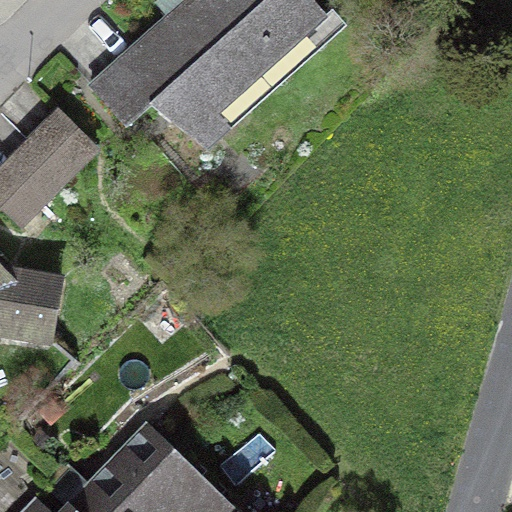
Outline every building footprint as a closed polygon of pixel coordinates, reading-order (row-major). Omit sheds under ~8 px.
[(159,113),(190,86),(215,114),(324,18),(307,0),(185,0),(90,85),(127,127),(152,104),(159,113)] [(29,144),(65,179),(90,154),(94,154),(60,118),(34,145),(31,142),(29,144)] [(7,165),(6,167),(43,201),(65,179),(29,144),(7,165)] [(21,223),(43,201),(6,167),(0,172),(0,206),(22,227),(21,223)] [(0,329),(19,333),(21,322),(51,327),(58,280),(1,271),(0,270),(0,329)] [(236,511),(147,425),(87,487),(100,500),(89,511),(75,511),(69,506),(62,511),(48,511),(36,500),(24,511),(236,511)]
